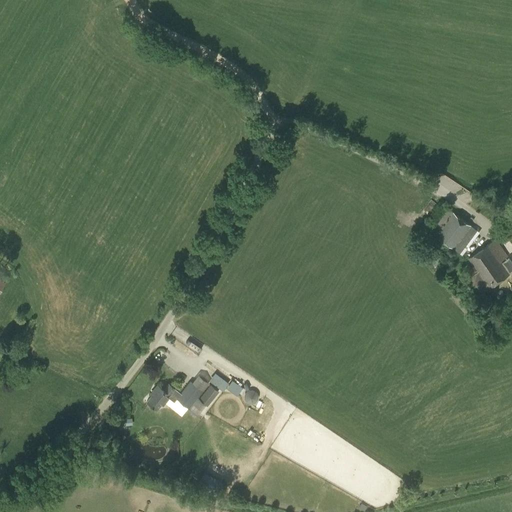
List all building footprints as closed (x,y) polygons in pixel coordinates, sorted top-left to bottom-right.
[(478,230),(446,206),(428,229),(460,253),(478,230)] [(511,221),(501,230),(508,239),(511,235),(511,221)] [(469,258),(474,264),(465,271),(470,277),(469,278),(467,280),(470,283),(472,282),(475,286),(477,285),(482,292),(509,273),(501,261),(507,256),(496,240),(469,258)] [(214,384),(222,389),(227,382),(219,376),(214,384)] [(231,378),(225,387),(236,394),(242,386),(231,378)] [(168,382),(163,389),(157,385),(150,394),(151,395),(147,401),(157,409),(167,396),(174,401),(177,399),(189,408),(203,391),(190,381),(180,393),(175,389),(175,388),(168,382)] [(206,405),(217,390),(211,385),(199,400),(206,405)] [(246,388),(243,400),(256,403),(259,391),(246,388)]
